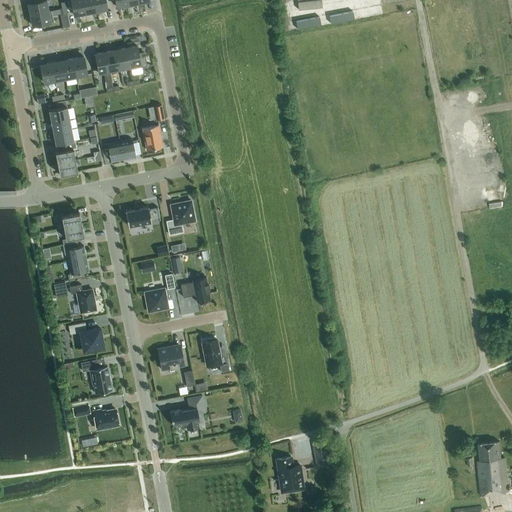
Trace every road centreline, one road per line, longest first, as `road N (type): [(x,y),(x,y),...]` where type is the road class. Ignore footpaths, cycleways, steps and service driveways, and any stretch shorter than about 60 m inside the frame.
road 1 (residential): [(9,49),(155,19),(185,170)]
road 2 (track): [(291,437),(484,372)]
road 3 (residential): [(131,337),(165,511)]
road 4 (residential): [(38,199),(9,49)]
road 5 (residential): [(102,188),(131,337)]
